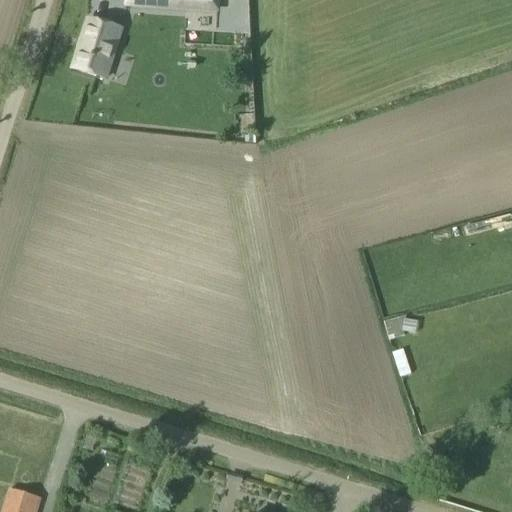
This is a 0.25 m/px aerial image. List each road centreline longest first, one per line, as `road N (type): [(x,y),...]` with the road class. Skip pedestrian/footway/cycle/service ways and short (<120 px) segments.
road 1 (unclassified): [(345,489),(0,381)]
road 2 (unclassified): [(0,138),(42,0)]
